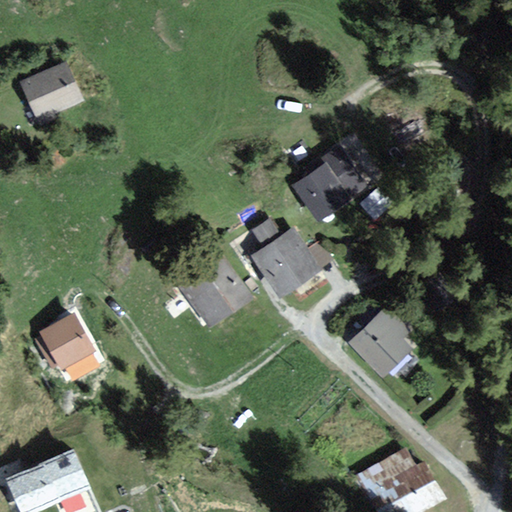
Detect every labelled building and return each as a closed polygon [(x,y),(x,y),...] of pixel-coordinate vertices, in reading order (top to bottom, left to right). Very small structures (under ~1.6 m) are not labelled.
[(21,79),(45,127),(64,117),(63,115),(92,101),(74,65),(56,74),(51,64),(21,79)] [(333,164),(297,185),(326,222),(365,203),(376,186),(341,148),(326,155),(333,164)] [(331,274),(300,228),(288,236),(276,218),(257,230),(268,253),(256,257),(289,303),(331,274)] [(182,284),(211,329),(255,301),(226,256),(182,284)] [(429,338),(397,304),(358,344),(392,381),(429,338)] [(92,312),(48,332),(66,369),(109,348),(92,312)] [(399,511),(434,511),(455,502),(436,466),(423,470),(414,449),(352,477),(366,509),(391,499),(399,511)] [(75,452),(13,481),(28,511),(56,511),(95,494),(75,452)]
